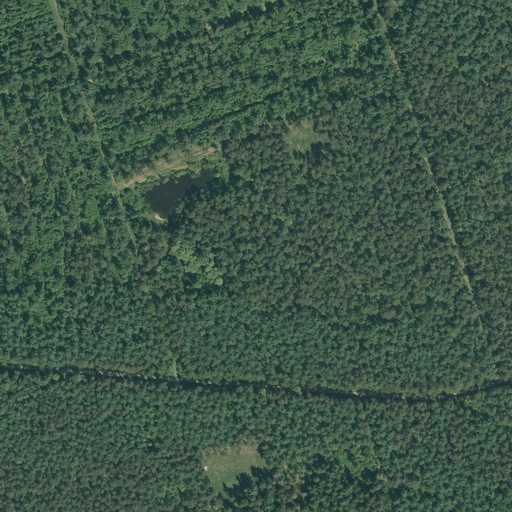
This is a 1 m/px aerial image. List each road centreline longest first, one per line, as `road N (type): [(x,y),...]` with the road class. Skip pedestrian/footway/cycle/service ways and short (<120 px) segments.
road 1 (track): [(376,0),(503,383)]
road 2 (track): [(54,0),(177,376)]
road 3 (track): [(177,376),(459,395),(511,381)]
road 4 (track): [(0,93),(284,0)]
road 5 (track): [(0,363),(177,376)]
